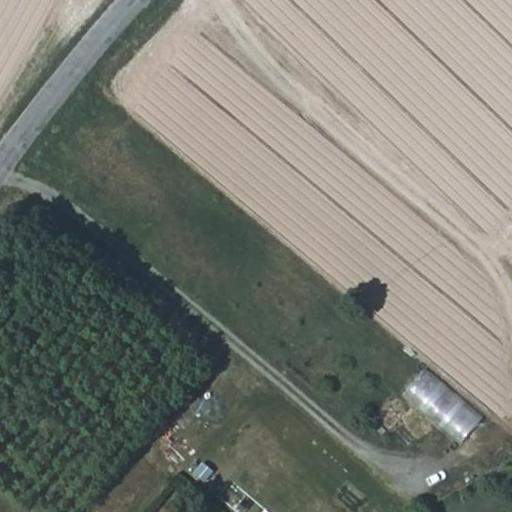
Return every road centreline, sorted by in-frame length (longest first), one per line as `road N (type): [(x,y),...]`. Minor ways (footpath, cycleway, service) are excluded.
road 1 (track): [(0,175),(90,216),(415,491)]
road 2 (track): [(216,0),(505,275),(511,308)]
road 3 (unclassified): [(0,172),(137,0)]
